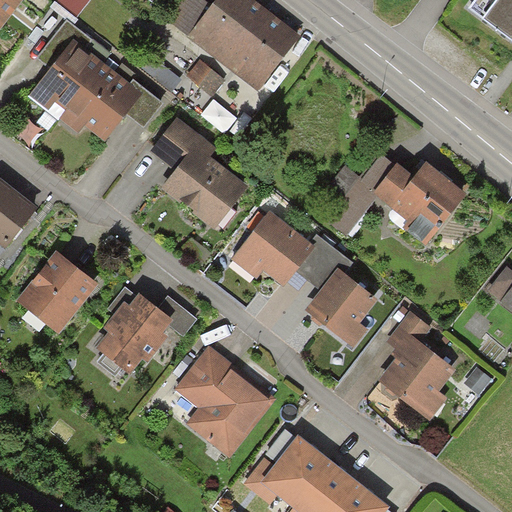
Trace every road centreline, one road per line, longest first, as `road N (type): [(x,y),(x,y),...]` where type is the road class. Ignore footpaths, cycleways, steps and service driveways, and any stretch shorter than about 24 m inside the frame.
road 1 (residential): [(485,511),(391,450),(302,380),(285,353),(108,213),(76,204),(0,138)]
road 2 (primary): [(307,0),(511,161)]
